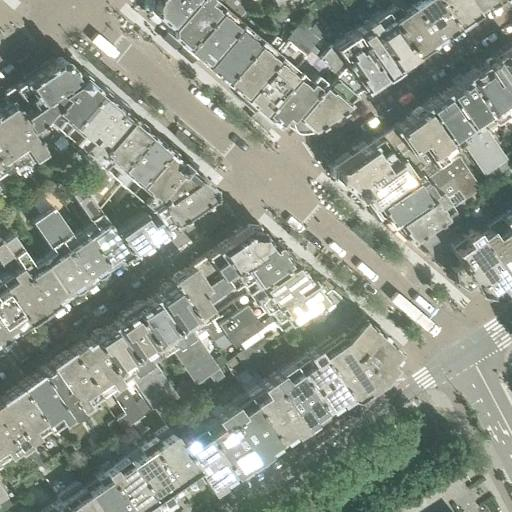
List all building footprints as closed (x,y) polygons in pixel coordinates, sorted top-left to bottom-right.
[(149,0),(148,10),(165,24),(185,0),(149,0)] [(164,31),(180,44),(217,1),(218,0),(185,0),(165,24),(168,26),(164,31)] [(200,61),(236,19),(235,18),(250,0),(218,0),(217,1),(180,44),(200,61)] [(413,52),(434,38),(407,0),(390,0),(393,3),(384,10),(413,52)] [(454,24),(437,0),(407,0),(434,38),(444,31),(450,27),(454,24)] [(437,0),(454,24),(475,10),(467,0),(437,0)] [(467,0),(475,10),(488,0),(467,0)] [(413,52),(384,10),(382,7),(351,29),(366,50),(377,41),(394,66),(413,52)] [(219,78),(255,35),(236,19),(200,61),(219,78)] [(257,109),(258,111),(308,49),(314,42),(298,28),(296,30),(293,28),(274,51),(238,94),(256,110),(257,109)] [(351,29),(331,44),(341,60),(360,89),(394,66),(377,41),(366,50),(351,29)] [(318,78),(284,118),(285,122),(287,125),(291,127),(296,128),(298,127),(300,127),(301,127),(303,126),(306,125),(308,124),(310,123),(312,122),(353,94),(332,76),(331,70),(341,60),(331,44),(323,32),(314,42),(308,49),(329,66),(318,78)] [(237,93),(238,94),(274,51),(255,35),(219,78),(237,94),(237,93)] [(511,43),(489,59),(504,81),(497,85),(511,108),(511,43)] [(308,49),(258,111),(276,126),(284,118),(318,78),(329,66),(308,49)] [(43,149),(59,130),(96,88),(75,70),(73,71),(69,65),(62,59),(51,59),(2,93),(4,97),(38,146),(43,149)] [(493,121),(511,108),(497,85),(504,81),(489,59),(462,77),(491,119),(493,121)] [(341,60),(331,70),(332,76),(353,94),(354,93),(360,89),(341,60)] [(483,126),(491,119),(462,77),(442,91),(494,166),(505,158),(483,126)] [(103,136),(124,112),(96,88),(59,130),(81,149),(97,131),(103,136)] [(482,174),(494,166),(442,91),(421,105),(451,148),(460,142),(482,174)] [(38,146),(4,97),(0,99),(0,168),(0,169),(2,171),(38,146)] [(421,105),(391,126),(406,148),(415,141),(428,160),(431,162),(451,148),(421,105)] [(81,149),(105,171),(143,129),(124,112),(103,136),(97,131),(81,149)] [(347,188),(349,187),(397,154),(406,148),(391,126),(334,165),(333,177),(347,188)] [(117,180),(126,188),(163,146),(143,129),(105,171),(101,176),(93,185),(85,191),(104,219),(115,212),(104,196),(117,180)] [(368,203),(410,173),(428,160),(415,141),(406,148),(397,154),(349,187),(354,195),(357,192),(366,205),(368,203)] [(147,207),(193,172),(163,146),(126,188),(145,205),(147,207)] [(386,222),(388,220),(465,167),(457,155),(436,169),(431,162),(428,160),(410,173),(368,203),(375,213),(381,214),(386,222)] [(465,167),(388,220),(394,229),(405,238),(454,205),(478,188),(479,187),(465,167)] [(104,219),(125,251),(206,195),(207,184),(193,172),(147,207),(150,212),(145,216),(138,208),(120,220),(115,212),(104,219)] [(105,265),(125,251),(104,219),(85,191),(80,184),(69,192),(90,222),(80,228),(105,265)] [(105,265),(80,228),(71,235),(50,205),(42,193),(30,201),(84,279),(105,265)] [(468,205),(464,199),(457,204),(461,210),(468,205)] [(84,279),(30,201),(25,205),(33,216),(29,219),(50,249),(41,255),(64,293),(84,279)] [(511,208),(500,217),(511,235),(511,208)] [(511,235),(500,217),(497,213),(482,223),(484,227),(476,233),(473,228),(471,229),(507,283),(511,279),(511,235)] [(244,226),(187,266),(202,288),(266,242),(255,227),(244,226)] [(500,288),(507,283),(471,229),(461,236),(464,241),(451,250),(458,260),(457,261),(458,263),(450,268),(453,280),(463,286),(472,280),(478,289),(486,291),(497,284),(500,288)] [(64,293),(41,255),(30,263),(10,233),(0,239),(45,306),(64,293)] [(0,284),(25,320),(45,306),(0,239),(0,238),(0,264),(5,272),(0,275),(0,284)] [(199,321),(288,257),(281,247),(278,246),(275,246),(270,239),(266,242),(202,288),(184,301),(192,312),(199,321)] [(212,340),(305,275),(294,259),(291,257),(288,257),(199,321),(201,324),(212,340)] [(171,283),(184,301),(202,288),(187,266),(169,279),(171,283)] [(276,327),(308,305),(330,290),(319,281),(310,281),(306,275),(305,275),(212,340),(219,350),(230,343),(231,344),(269,317),(276,327)] [(201,324),(199,321),(192,312),(184,301),(171,283),(170,283),(166,282),(160,286),(159,291),(150,296),(205,376),(208,374),(217,368),(192,330),(201,324)] [(25,320),(0,284),(0,336),(12,328),(25,320)] [(355,312),(330,290),(308,305),(318,319),(321,316),(335,332),(355,312)] [(186,390),(205,376),(150,296),(142,302),(138,300),(128,307),(159,352),(168,346),(190,379),(182,385),(186,390)] [(150,358),(159,352),(128,307),(118,314),(118,318),(109,325),(164,405),(186,390),(182,385),(173,391),(150,358)] [(335,332),(377,378),(396,356),(397,348),(359,316),(355,312),(335,332)] [(156,411),(164,405),(109,325),(102,330),(97,329),(91,333),(90,338),(89,338),(118,380),(127,374),(151,408),(153,406),(156,411)] [(362,389),(377,378),(335,332),(329,336),(328,335),(313,345),(345,394),(346,395),(351,396),(362,388),(362,389)] [(290,347),(283,337),(277,341),(284,351),(290,347)] [(131,422),(137,418),(142,414),(135,404),(118,380),(89,338),(82,343),(81,340),(67,349),(97,394),(106,387),(124,412),(114,419),(121,429),(124,426),(131,422)] [(256,340),(246,347),(255,359),(265,352),(256,340)] [(337,399),(345,394),(313,345),(290,361),(323,410),(329,412),(337,406),(338,400),(337,399)] [(255,359),(246,347),(235,354),(248,375),(261,368),(255,359)] [(78,408),(97,394),(67,349),(53,358),(36,370),(52,392),(59,387),(75,410),(83,423),(87,422),(78,408)] [(323,410),(290,361),(267,377),(300,425),(307,420),(308,421),(314,422),(322,416),(323,410)] [(223,375),(217,368),(208,374),(213,382),(223,375)] [(47,429),(75,410),(59,387),(52,392),(36,370),(16,384),(45,426),(47,429)] [(300,425),(267,377),(244,393),(277,442),(283,443),(291,437),(292,431),(300,425)] [(45,426),(16,384),(0,395),(0,426),(1,429),(12,421),(26,439),(45,426)] [(276,448),(277,442),(244,393),(221,409),(254,457),(262,451),(262,452),(268,453),(276,448)] [(135,404),(142,414),(149,409),(142,399),(135,404)] [(246,462),(254,457),(221,409),(199,424),(232,473),(237,474),(246,469),(247,463),(246,462)] [(203,480),(176,440),(170,431),(165,425),(152,434),(147,426),(144,428),(137,418),(131,422),(177,488),(184,483),(188,487),(191,488),(202,481),(203,480)] [(34,453),(26,439),(12,421),(1,429),(0,426),(0,458),(14,448),(15,449),(24,444),(31,455),(34,453)] [(169,493),(177,488),(131,422),(124,426),(137,445),(122,455),(160,510),(172,502),(173,498),(169,493)] [(232,473),(199,424),(176,440),(203,480),(202,481),(208,489),(216,483),(216,484),(222,485),(231,479),(232,473)] [(156,511),(160,510),(122,455),(101,470),(130,511),(156,511)] [(57,486),(42,464),(37,467),(52,489),(57,486)] [(130,511),(101,470),(81,484),(99,511),(130,511)] [(99,511),(81,484),(78,480),(55,496),(58,500),(66,511),(99,511)] [(25,495),(16,482),(11,485),(20,499),(25,495)] [(0,489),(0,511),(10,504),(0,489)] [(66,511),(58,500),(40,511),(66,511)]
